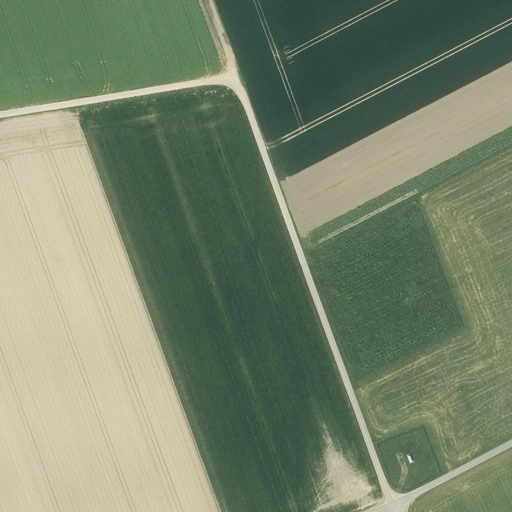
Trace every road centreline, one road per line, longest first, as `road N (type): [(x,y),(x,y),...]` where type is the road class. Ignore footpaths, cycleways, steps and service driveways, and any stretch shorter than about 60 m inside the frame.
road 1 (track): [(0,114),(235,77),(390,506)]
road 2 (track): [(390,506),(511,442)]
